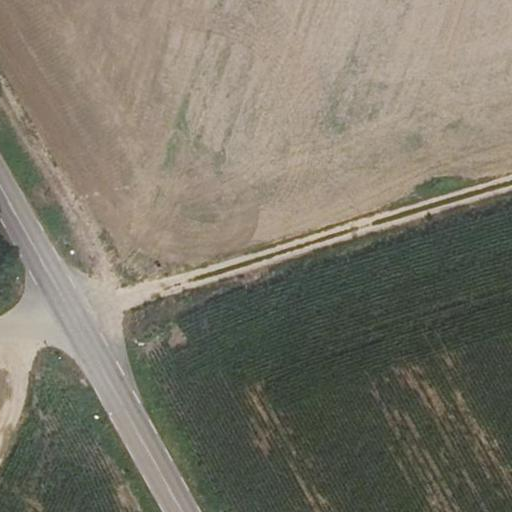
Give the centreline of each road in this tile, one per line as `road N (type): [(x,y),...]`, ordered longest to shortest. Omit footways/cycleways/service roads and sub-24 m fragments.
road 1 (track): [(73,316),(511,182)]
road 2 (primary): [(73,316),(183,511)]
road 3 (primary): [(0,184),(73,316)]
